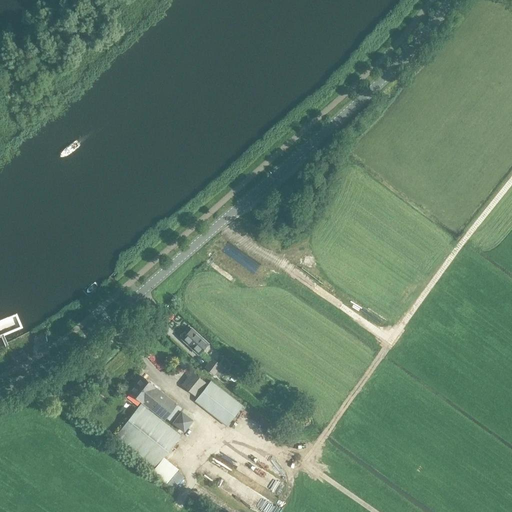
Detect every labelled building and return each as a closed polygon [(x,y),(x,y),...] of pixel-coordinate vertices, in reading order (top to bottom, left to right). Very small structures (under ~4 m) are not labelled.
[(0,324),(0,333),(22,324),(18,316),(0,324)] [(182,339),(198,354),(208,344),(191,329),(182,339)] [(204,367),(213,375),(220,366),(211,358),(204,367)] [(191,372),(181,385),(195,396),(206,384),(191,372)] [(128,392),(164,420),(176,405),(140,376),(128,392)] [(226,426),(227,425),(242,407),(210,381),(195,401),(226,426)] [(155,467),(163,457),(180,435),(140,404),(115,436),(155,467)] [(184,431),(193,420),(182,411),(173,422),(184,431)]
